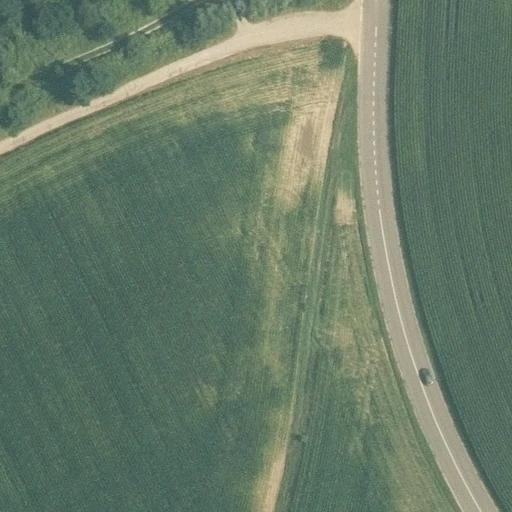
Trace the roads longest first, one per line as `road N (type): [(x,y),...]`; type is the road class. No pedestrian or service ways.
road 1 (tertiary): [(475,511),(429,415),(389,290),(371,129),(376,0)]
road 2 (track): [(0,155),(247,44),(375,31)]
road 3 (track): [(0,100),(211,0)]
